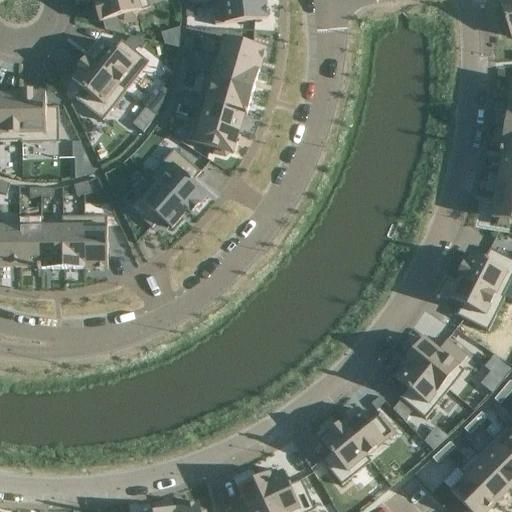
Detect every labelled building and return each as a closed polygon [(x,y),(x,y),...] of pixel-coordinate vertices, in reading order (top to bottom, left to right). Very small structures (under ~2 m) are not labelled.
[(93,0),(100,23),(120,17),(124,21),(136,18),(137,12),(150,8),(148,0),(93,0)] [(240,0),(222,2),(213,3),(215,26),(268,20),(265,0),(240,0)] [(511,0),(509,0),(500,3),(511,38),(511,37),(511,0)] [(194,5),(186,5),(186,18),(194,17),(194,5)] [(219,58),(218,59),(260,71),(266,49),(225,37),(219,58)] [(185,39),(184,50),(191,51),(193,40),(185,39)] [(102,42),(87,61),(126,92),(150,63),(122,41),(114,51),(102,42)] [(212,56),(205,78),(212,80),(254,92),(260,71),(218,59),(219,58),(212,56)] [(182,59),(179,71),(187,73),(190,61),(182,59)] [(79,70),(72,80),(83,89),(75,99),(103,122),(126,92),(87,61),(86,62),(84,60),(78,69),(79,70)] [(179,71),(177,83),(185,84),(187,73),(179,71)] [(205,78),(199,100),(206,102),(207,100),(248,113),(254,92),(212,80),(205,78)] [(22,94),(21,94),(22,144),(60,144),(59,108),(46,108),(46,93),(33,94),(33,91),(22,91),(22,94)] [(0,142),(21,142),(21,144),(22,144),(21,94),(0,94),(0,142)] [(171,99),(166,110),(173,113),(178,103),(171,99)] [(201,120),(200,122),(240,133),(245,116),(247,116),(248,113),(207,100),(206,102),(201,120)] [(166,110),(160,121),(167,124),(173,113),(166,110)] [(192,118),(185,140),(213,149),(214,154),(225,157),(229,153),(233,155),(240,133),(200,122),(201,120),(192,118)] [(511,128),(505,127),(501,150),(511,152),(511,128)] [(175,149),(150,177),(187,212),(191,215),(208,195),(193,183),(202,173),(175,149)] [(502,154),(499,172),(511,174),(511,152),(501,150),(500,153),(502,154)] [(511,174),(499,172),(495,195),(511,197),(511,174)] [(153,181),(129,209),(152,229),(161,219),(172,229),(187,212),(150,177),(150,178),(153,181)] [(2,182),(0,189),(0,193),(6,196),(10,185),(2,182)] [(89,182),(82,184),(85,195),(92,193),(89,182)] [(82,184),(74,186),(77,197),(85,195),(82,184)] [(30,189),(30,197),(42,197),(42,189),(30,189)] [(42,189),(42,197),(54,197),(54,189),(42,189)] [(511,197),(495,195),(491,218),(495,219),(497,224),(509,226),(511,223),(511,197)] [(85,217),(62,217),(62,227),(63,227),(63,270),(85,270),(85,227),(85,217)] [(107,217),(85,217),(85,227),(85,270),(108,270),(108,249),(109,249),(109,245),(108,245),(107,217)] [(43,218),(19,218),(19,227),(20,227),(20,268),(38,268),(38,270),(41,270),(42,227),(43,227),(43,218)] [(0,227),(0,268),(20,268),(20,227),(19,227),(0,227)] [(43,227),(42,227),(41,270),(63,270),(63,227),(62,227),(43,227)] [(463,264),(458,274),(461,275),(460,276),(505,299),(506,298),(504,297),(511,279),(511,260),(490,249),(484,261),(471,254),(465,265),(463,264)] [(460,276),(449,298),(462,305),(457,316),(488,332),(505,299),(460,276)] [(424,338),(409,357),(449,391),(465,372),(459,367),(467,357),(447,341),(439,351),(424,338)] [(405,369),(397,379),(408,389),(400,399),(426,420),(449,391),(409,357),(408,358),(407,358),(400,366),(405,369)] [(511,383),(510,382),(502,391),(508,396),(511,391),(511,383)] [(502,391),(495,400),(501,405),(508,396),(502,391)] [(360,410),(341,426),(371,463),(372,462),(368,457),(396,434),(379,414),(369,422),(360,410)] [(482,413),(473,422),(478,427),(487,419),(482,413)] [(473,422),(465,430),(470,435),(478,427),(473,422)] [(331,453),(321,461),(342,487),(371,463),(341,426),(340,426),(338,425),(330,431),(331,433),(322,441),(331,453)] [(511,430),(507,426),(492,441),(511,461),(511,430)] [(476,453),(474,455),(511,490),(511,488),(511,461),(492,441),(477,455),(476,453)] [(450,443),(442,451),(447,457),(455,449),(450,443)] [(442,451),(433,459),(438,465),(447,457),(442,451)] [(474,455),(460,469),(495,505),(511,490),(474,455)] [(466,477),(451,492),(470,511),(488,511),(495,505),(460,469),(459,470),(466,477)] [(261,478),(260,478),(275,511),(312,511),(316,511),(302,480),(290,486),(284,472),(272,478),(270,473),(260,477),(261,478)] [(245,506),(234,511),(233,511),(275,511),(260,478),(237,488),(245,506)] [(199,503),(176,509),(176,511),(205,511),(206,511),(200,510),(199,503)]
